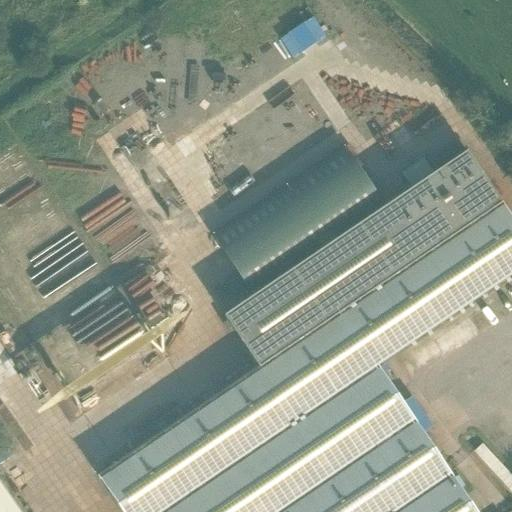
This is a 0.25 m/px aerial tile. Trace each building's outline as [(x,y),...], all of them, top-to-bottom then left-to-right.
[(380,131),(393,148),(409,136),(396,119),(380,131)] [(460,141),(442,154),(449,164),(467,151),(460,141)] [(252,293),(385,203),(346,146),(214,237),(252,293)] [(511,275),(511,218),(468,152),(338,240),(226,317),(258,368),(98,476),(122,511),(475,511),(377,368),(511,275)] [(20,364),(42,401),(148,337),(151,321),(143,320),(134,304),(160,309),(149,289),(137,287),(129,292),(127,301),(73,334),(62,332),(62,327),(77,318),(68,317),(71,304),(110,281),(104,272),(90,281),(88,290),(81,278),(47,298),(35,280),(9,296),(41,348),(36,351),(13,313),(0,321),(0,338),(14,363),(20,364)] [(102,378),(89,384),(96,398),(109,391),(102,378)] [(474,452),(511,490),(511,474),(482,444),(474,452)] [(19,511),(0,483),(0,511),(19,511)]
